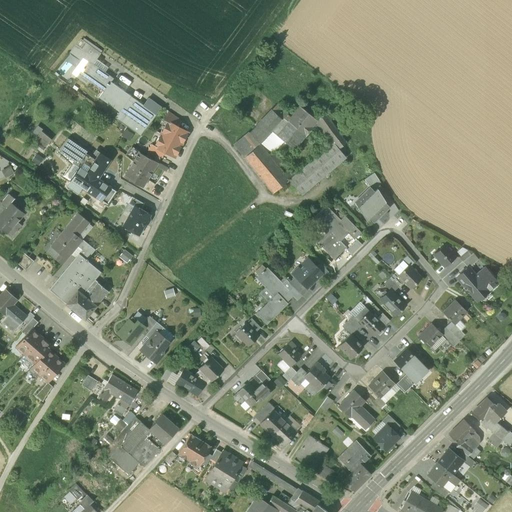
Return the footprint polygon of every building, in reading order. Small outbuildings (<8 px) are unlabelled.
[(81,39),(75,45),(96,60),(101,53),(81,39)] [(89,81),(103,92),(111,82),(113,79),(93,64),(96,60),(75,45),(71,50),(83,58),(71,73),(86,84),(89,81)] [(119,111),(125,116),(145,130),(156,115),(142,105),(111,82),(103,92),(99,97),(119,111)] [(148,97),(142,105),(156,115),(162,107),(148,97)] [(234,146),(243,157),(260,144),(272,131),(281,139),(278,144),(280,145),(284,148),(287,144),(294,149),(305,136),(284,119),(289,112),(288,111),(288,112),(278,102),(249,133),(234,146)] [(284,119),(305,136),(316,122),(317,120),(299,106),(292,115),(289,112),(284,119)] [(114,118),(120,122),(125,116),(119,111),(114,118)] [(168,122),(177,127),(181,120),(169,112),(164,121),(167,123),(168,122)] [(327,139),(329,138),(338,132),(325,114),(317,120),(316,122),(327,139)] [(140,136),(145,130),(125,116),(120,122),(140,136)] [(167,123),(161,134),(181,145),(187,132),(177,127),(168,122),(167,123)] [(37,126),(30,134),(44,147),(52,139),(37,126)] [(129,140),(133,133),(125,129),(121,135),(129,140)] [(289,179),(294,175),(275,151),(280,145),(278,144),(281,139),(272,131),(260,144),(285,173),(289,179)] [(329,138),(333,143),(338,149),(339,149),(347,143),(338,132),(329,138)] [(174,157),(181,145),(161,134),(155,146),(155,147),(164,152),(174,157)] [(72,163),(79,167),(87,172),(100,153),(96,150),(93,154),(95,155),(94,156),(67,138),(59,151),(74,161),(72,163)] [(294,175),(289,179),(289,180),(301,195),(346,158),(339,149),(338,149),(333,143),(294,175)] [(152,144),(148,151),(161,158),(164,152),(155,147),(155,146),(152,144)] [(285,173),(260,144),(243,157),(268,187),(285,173)] [(139,153),(140,152),(132,147),(125,155),(133,161),(124,177),(142,188),(156,166),(158,163),(146,156),(139,153)] [(161,158),(148,151),(146,156),(158,163),(161,158)] [(110,160),(100,153),(87,172),(79,167),(70,180),(101,201),(110,187),(97,179),(110,160)] [(168,168),(158,163),(156,166),(166,172),(168,168)] [(5,177),(13,172),(9,165),(1,171),(5,177)] [(289,179),(285,173),(268,187),(273,193),(289,180),(289,179)] [(374,173),(364,180),(369,186),(379,180),(374,173)] [(101,201),(107,204),(116,191),(110,187),(101,201)] [(364,213),(373,222),(388,206),(370,188),(356,202),(366,211),(364,213)] [(1,204),(6,208),(10,202),(11,203),(14,199),(9,194),(1,204)] [(116,195),(116,204),(125,204),(124,194),(116,195)] [(134,207),(140,210),(144,204),(132,197),(128,204),(134,207)] [(7,234),(10,236),(17,228),(14,226),(24,213),(11,203),(10,202),(6,208),(0,214),(0,227),(7,234)] [(355,203),(364,213),(366,211),(356,202),(355,203)] [(122,214),(128,218),(134,207),(128,204),(122,214)] [(319,241),(335,258),(346,248),(338,240),(347,232),(354,239),(360,233),(350,222),(348,223),(343,218),(339,222),(330,213),(332,212),(326,206),(312,219),(318,225),(320,223),(329,232),(319,241)] [(123,226),(139,235),(150,215),(140,210),(134,207),(128,218),(123,226)] [(62,265),(62,266),(63,265),(62,264),(77,246),(82,250),(87,244),(77,236),(88,223),(88,224),(89,223),(77,213),(72,220),(72,221),(51,246),(50,246),(57,252),(53,258),(62,265)] [(353,241),(348,234),(340,239),(346,247),(353,241)] [(346,250),(351,255),(361,245),(357,240),(346,250)] [(49,290),(66,304),(77,291),(82,295),(94,280),(100,272),(95,268),(87,261),(88,260),(86,259),(94,250),(87,244),(82,250),(49,290)] [(438,260),(444,267),(455,258),(444,245),(436,252),(441,258),(438,260)] [(123,249),(116,261),(123,266),(131,254),(123,249)] [(459,258),(462,262),(471,255),(467,250),(459,258)] [(15,262),(26,271),(33,261),(23,253),(15,262)] [(468,268),(478,260),(473,253),(471,255),(462,262),(468,268)] [(296,277),(306,287),(315,279),(316,280),(320,276),(318,275),(321,273),(308,260),(293,274),(296,277)] [(404,281),(411,288),(421,279),(408,266),(399,275),(398,276),(404,281)] [(291,294),(288,291),(282,284),(280,282),(266,268),(263,271),(261,273),(259,276),(277,295),(257,314),(267,324),(287,304),(286,304),(284,301),(291,294)] [(390,278),(398,287),(404,281),(398,276),(399,275),(392,268),(387,274),(390,278)] [(471,292),(478,300),(497,284),(483,268),(474,275),(468,268),(457,277),(464,285),(463,286),(464,287),(466,285),(471,291),(469,293),(471,292)] [(289,283),(292,286),(302,296),(308,289),(306,287),(296,277),(289,283)] [(393,293),(398,287),(390,278),(384,284),(389,290),(390,290),(393,293)] [(66,304),(85,319),(92,310),(107,291),(94,280),(82,295),(77,291),(66,304)] [(286,280),(282,284),(288,291),(292,286),(289,283),(286,280)] [(297,300),(302,296),(292,286),(288,291),(291,294),(293,297),(297,300)] [(2,322),(13,331),(18,325),(22,320),(26,316),(12,305),(17,300),(5,290),(0,295),(0,310),(4,314),(4,313),(7,316),(2,322)] [(380,299),(395,315),(405,305),(393,293),(390,290),(389,290),(380,299)] [(284,301),(286,304),(293,297),(291,294),(284,301)] [(451,322),(454,324),(467,312),(455,300),(443,313),(451,322)] [(365,307),(359,313),(363,317),(359,321),(362,324),(374,336),(384,326),(377,319),(365,307)] [(85,319),(90,324),(98,315),(92,310),(85,319)] [(22,320),(27,324),(33,318),(34,316),(30,312),(26,316),(22,320)] [(355,316),(359,321),(363,317),(359,313),(355,316)] [(377,319),(384,326),(390,321),(383,314),(377,319)] [(354,315),(348,321),(356,330),(362,324),(359,321),(355,316),(354,315)] [(132,316),(128,320),(134,324),(137,321),(132,316)] [(140,332),(145,336),(156,322),(149,316),(142,325),(144,327),(140,332)] [(38,322),(33,318),(27,324),(21,331),(25,335),(31,329),(32,329),(38,322)] [(246,324),(254,333),(260,327),(252,318),(251,318),(246,324)] [(117,334),(128,342),(130,341),(131,342),(140,332),(144,327),(142,325),(137,321),(134,324),(128,320),(117,334)] [(351,335),(356,330),(348,321),(342,327),(350,335),(350,334),(351,335)] [(163,328),(156,322),(145,336),(149,339),(156,332),(158,334),(163,328)] [(451,322),(445,327),(459,340),(465,335),(454,324),(451,322)] [(236,333),(248,346),(258,336),(254,333),(246,324),(236,333)] [(418,337),(429,348),(442,336),(443,335),(439,331),(432,324),(418,337)] [(453,347),(459,340),(445,327),(442,330),(441,330),(439,331),(443,335),(442,336),(446,339),(453,347)] [(15,347),(24,355),(40,336),(32,329),(31,329),(25,335),(15,347)] [(141,350),(155,362),(162,354),(162,350),(168,342),(158,334),(156,332),(149,339),(141,350)] [(339,346),(351,359),(363,347),(351,335),(350,334),(350,335),(339,346)] [(24,355),(35,364),(47,350),(51,346),(40,336),(24,355)] [(442,336),(429,348),(433,352),(446,339),(442,336)] [(197,342),(205,350),(209,346),(201,337),(197,342)] [(194,351),(199,345),(193,340),(188,346),(194,351)] [(278,353),(290,366),(300,357),(293,349),(295,347),(290,342),(278,353)] [(394,361),(404,371),(416,359),(406,349),(394,361)] [(31,368),(39,374),(55,356),(47,350),(35,364),(31,368)] [(64,364),(55,356),(39,374),(48,382),(64,364)] [(211,381),(212,381),(223,371),(210,358),(199,369),(200,369),(211,381)] [(416,359),(404,371),(407,373),(415,382),(427,370),(416,359)] [(310,382),(309,383),(318,391),(329,379),(323,373),(325,370),(317,362),(307,373),(304,376),(305,377),(310,382)] [(288,381),(290,379),(297,372),(290,366),(282,375),(288,381)] [(301,368),(297,372),(290,379),(297,385),(305,377),(304,376),(307,373),(301,368)] [(166,381),(172,372),(167,369),(161,378),(166,381)] [(204,385),(205,386),(211,381),(200,369),(195,373),(205,383),(204,385)] [(172,372),(166,381),(174,385),(176,382),(182,372),(179,370),(176,375),(172,372)] [(189,390),(198,395),(204,385),(205,383),(195,373),(193,376),(183,370),(182,372),(176,382),(183,386),(183,387),(188,390),(189,390)] [(261,381),(264,385),(270,380),(261,370),(253,378),(258,383),(261,381)] [(368,387),(379,398),(394,383),(383,372),(368,387)] [(407,373),(401,379),(409,388),(415,382),(407,373)] [(280,388),(287,381),(280,374),(273,381),(280,388)] [(81,385),(86,388),(93,378),(87,375),(81,385)] [(111,394),(116,397),(124,383),(112,375),(103,389),(111,394)] [(98,381),(93,378),(86,388),(91,391),(98,381)] [(404,393),(409,388),(401,379),(395,385),(404,393)] [(35,396),(42,402),(52,387),(47,382),(35,396)] [(137,391),(124,383),(116,397),(120,399),(129,405),(137,391)] [(251,405),(260,396),(255,391),(247,383),(238,393),(251,405)] [(314,396),(318,391),(309,383),(305,387),(314,396)] [(262,384),(255,391),(260,396),(263,400),(270,392),(262,384)] [(100,397),(106,401),(111,394),(103,389),(97,398),(99,399),(100,397)] [(352,414),(366,427),(373,420),(359,406),(364,401),(354,391),(338,407),(349,417),(352,414)] [(320,407),(326,411),(333,401),(327,397),(320,407)] [(480,421),(488,429),(494,422),(495,423),(495,422),(505,412),(497,404),(495,406),(486,397),(473,411),(481,420),(480,421)] [(113,411),(122,416),(129,405),(120,399),(114,408),(115,409),(113,411)] [(254,417),(260,423),(272,410),(274,408),(268,403),(254,417)] [(260,423),(272,434),(284,421),(272,410),(260,423)] [(127,425),(135,417),(136,416),(130,411),(122,420),(127,425)] [(301,423),(306,426),(313,416),(308,413),(301,423)] [(165,443),(165,444),(178,429),(161,414),(149,429),(148,429),(165,443)] [(386,425),(393,432),(399,425),(388,414),(381,421),(386,425)] [(114,425),(119,419),(114,416),(110,421),(114,425)] [(114,441),(120,446),(141,422),(135,417),(127,425),(120,433),(114,441)] [(127,425),(122,420),(120,419),(119,419),(114,425),(113,426),(120,433),(127,425)] [(448,434),(458,445),(459,445),(464,440),(464,441),(465,440),(469,436),(474,431),(463,419),(448,434)] [(296,432),(284,421),(272,434),(284,446),(296,432)] [(149,429),(141,422),(120,446),(138,462),(144,467),(165,443),(148,429),(149,429)] [(502,440),(509,445),(511,440),(511,434),(509,432),(507,429),(501,424),(499,425),(495,422),(495,423),(494,422),(488,429),(493,433),(502,440)] [(374,438),(386,450),(399,437),(393,432),(386,425),(374,438)] [(487,440),(496,447),(502,440),(493,433),(487,440)] [(110,445),(114,441),(107,434),(103,438),(110,445)] [(178,453),(188,460),(200,441),(195,438),(196,437),(190,434),(178,453)] [(294,460),(313,471),(319,463),(328,448),(309,436),(294,460)] [(477,444),(469,436),(465,440),(464,441),(464,440),(459,445),(458,445),(456,447),(461,451),(467,456),(476,447),(477,444)] [(337,458),(351,472),(361,464),(370,455),(356,440),(337,458)] [(128,475),(138,462),(120,446),(114,441),(110,445),(103,453),(128,475)] [(204,444),(200,441),(188,460),(198,466),(200,463),(207,453),(210,447),(205,443),(204,444)] [(476,447),(467,456),(472,460),(480,451),(476,447)] [(216,449),(212,456),(210,459),(215,462),(221,452),(216,449)] [(437,463),(452,474),(462,461),(463,460),(457,455),(448,449),(437,463)] [(210,481),(215,485),(231,460),(226,457),(227,455),(222,451),(221,452),(215,462),(207,476),(211,479),(210,481)] [(475,462),(472,460),(467,456),(461,451),(457,455),(463,460),(462,461),(470,467),(475,462)] [(164,460),(169,464),(176,456),(172,452),(164,460)] [(206,466),(210,459),(212,456),(207,453),(200,463),(206,466)] [(235,463),(231,460),(215,485),(220,488),(222,485),(227,488),(228,487),(231,482),(236,474),(241,465),(242,464),(237,461),(235,463)] [(248,466),(294,495),(297,490),(251,461),(248,466)] [(313,471),(339,487),(344,481),(343,480),(344,480),(340,475),(319,463),(313,471)] [(361,464),(351,472),(344,480),(343,480),(344,481),(354,491),(371,475),(361,464)] [(435,481),(440,485),(446,479),(447,480),(452,474),(439,464),(435,469),(434,467),(428,475),(435,481)] [(236,474),(241,477),(242,475),(247,469),(241,465),(236,474)] [(346,468),(340,474),(343,477),(349,472),(346,468)] [(241,477),(236,474),(231,482),(236,485),(241,477)] [(452,474),(447,480),(454,485),(459,480),(452,474)] [(405,488),(408,491),(418,481),(415,478),(405,488)] [(449,491),(454,485),(447,480),(446,479),(440,485),(442,487),(443,486),(449,491)] [(430,487),(444,498),(449,491),(443,486),(442,487),(440,485),(435,481),(430,487)] [(228,487),(233,491),(236,485),(231,482),(228,487)] [(70,489),(81,501),(87,495),(85,493),(85,494),(76,484),(70,489)] [(264,496),(267,491),(257,484),(254,490),(264,496)] [(411,492),(418,496),(421,490),(414,486),(411,492)] [(289,501),(309,511),(310,511),(317,504),(317,505),(320,502),(302,491),(298,489),(297,490),(294,495),(289,501)] [(76,499),(69,492),(63,497),(69,503),(71,504),(76,499)] [(401,510),(405,511),(423,511),(429,502),(418,496),(411,492),(401,510)] [(491,493),(486,499),(492,504),(497,498),(491,493)] [(80,504),(84,509),(89,504),(89,505),(93,501),(88,496),(82,501),(79,504),(80,504)] [(246,511),(277,511),(279,510),(268,503),(256,496),(246,511)] [(279,510),(280,511),(297,511),(286,505),(272,496),(268,503),(279,510)] [(429,502),(436,506),(439,500),(432,496),(429,502)] [(483,511),(488,506),(479,498),(474,505),(477,508),(473,511),(483,511)] [(309,511),(289,501),(286,505),(297,511),(309,511)] [(436,506),(429,502),(423,511),(440,511),(442,510),(436,506)] [(71,504),(69,503),(64,508),(69,511),(73,507),(71,504)]
